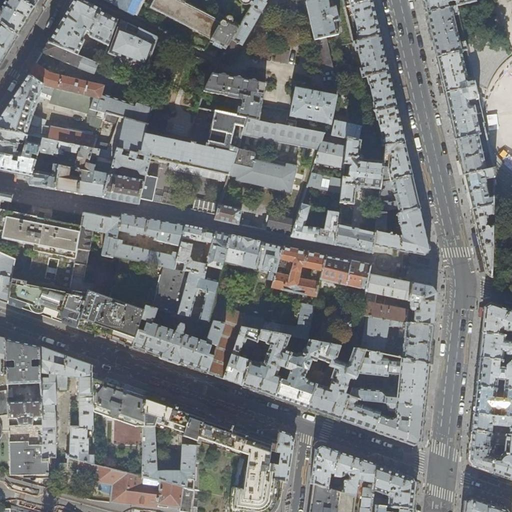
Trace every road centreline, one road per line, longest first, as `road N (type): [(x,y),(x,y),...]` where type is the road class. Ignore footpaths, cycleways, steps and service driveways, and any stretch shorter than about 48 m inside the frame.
road 1 (residential): [(308,424),(0,316)]
road 2 (secondary): [(463,282),(399,0)]
road 3 (secondary): [(444,471),(463,282)]
road 4 (residential): [(444,471),(308,424)]
